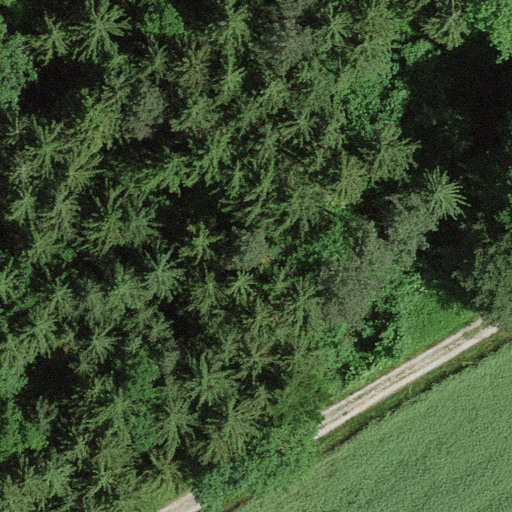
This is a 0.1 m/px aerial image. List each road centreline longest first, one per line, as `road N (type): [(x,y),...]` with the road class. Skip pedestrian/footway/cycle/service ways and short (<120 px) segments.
road 1 (track): [(175,511),(511,313)]
road 2 (track): [(446,351),(474,107),(511,18)]
